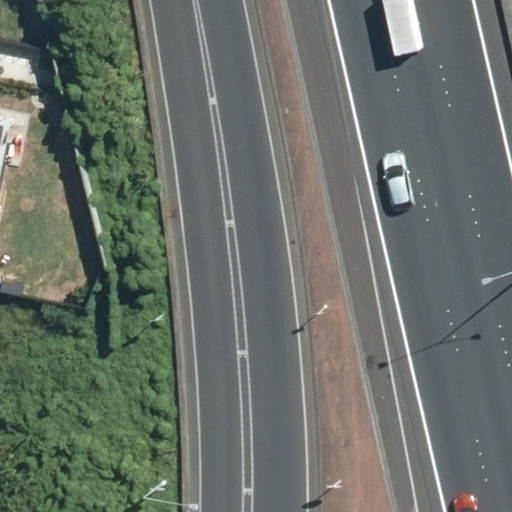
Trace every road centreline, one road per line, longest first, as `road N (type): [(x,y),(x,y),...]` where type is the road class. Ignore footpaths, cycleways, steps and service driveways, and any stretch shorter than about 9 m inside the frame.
road 1 (motorway): [(291,511),(294,453),(255,101),(231,0)]
road 2 (motorway): [(511,372),(425,0)]
